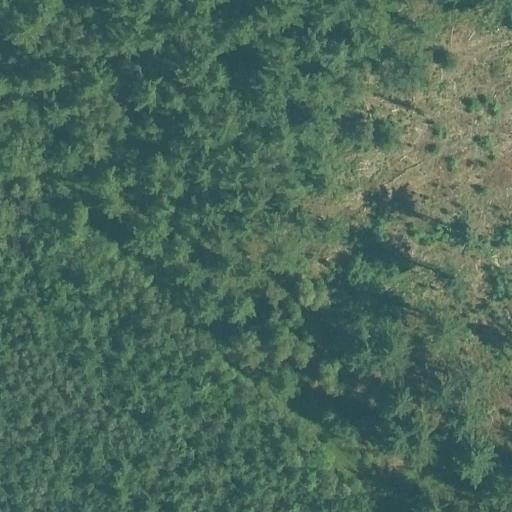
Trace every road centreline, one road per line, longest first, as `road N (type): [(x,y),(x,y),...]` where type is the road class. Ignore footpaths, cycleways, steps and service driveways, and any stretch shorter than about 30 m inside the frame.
road 1 (track): [(0,132),(382,497)]
road 2 (track): [(511,464),(382,497)]
